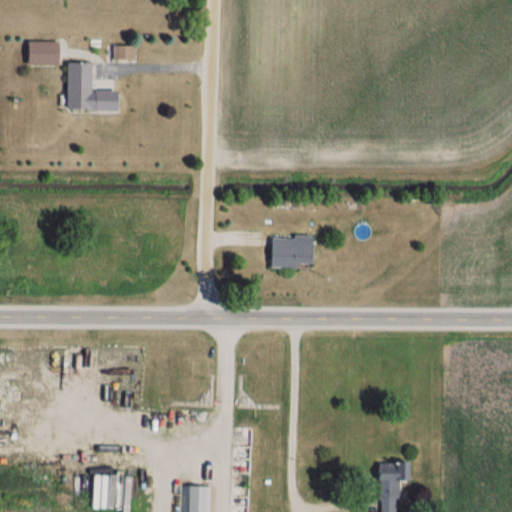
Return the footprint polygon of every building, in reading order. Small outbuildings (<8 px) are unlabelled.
[(112,59),(134,59),(134,46),(112,46),(112,59)] [(90,63),(65,63),(65,110),(114,110),(114,91),(89,91),(90,63)] [(269,236),(268,268),(297,269),(297,264),(310,265),(311,237),(269,236)] [(408,462),(379,462),(378,511),(397,511),(398,481),(408,481),(408,462)] [(185,511),(212,511),(213,486),(186,486),(185,511)]
